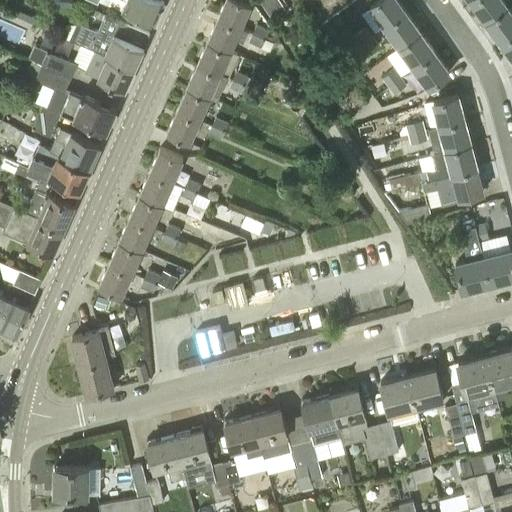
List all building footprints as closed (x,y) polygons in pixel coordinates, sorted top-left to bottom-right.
[(99,0),(154,23),(163,0),(99,0)] [(242,27),(252,3),(245,0),(225,0),(218,17),(242,27)] [(260,0),(272,17),(286,8),(281,0),(260,0)] [(384,26),(405,10),(397,0),(375,0),(369,5),(384,26)] [(472,0),(487,20),(509,4),(505,0),(472,0)] [(511,32),(511,8),(509,4),(487,20),(502,40),(511,32)] [(398,46),(420,30),(405,10),(384,26),(398,46)] [(94,49),(134,66),(149,32),(106,14),(99,30),(81,22),(73,40),(81,43),(94,49)] [(248,30),(242,27),(218,17),(208,39),(231,50),(235,40),(243,43),(248,30)] [(253,32),(266,37),(269,29),(256,23),(253,32)] [(359,44),(373,34),(367,26),(353,35),(359,44)] [(420,30),(398,46),(413,66),(435,50),(420,30)] [(262,46),(266,37),(253,32),(249,40),(262,46)] [(344,44),(336,32),(329,37),(337,49),(344,44)] [(511,32),(502,40),(511,54),(511,32)] [(359,44),(365,52),(379,42),(373,34),(359,44)] [(221,73),(221,72),(231,50),(208,39),(198,62),(221,73)] [(134,66),(94,49),(81,43),(73,60),(47,48),(37,44),(32,58),(41,62),(71,76),(77,64),(86,68),(85,70),(96,76),(125,89),(134,66)] [(435,50),(413,66),(428,87),(450,71),(435,50)] [(66,88),(71,76),(41,62),(32,58),(28,67),(34,78),(54,86),(46,105),(61,111),(106,130),(115,107),(82,93),(81,94),(66,88)] [(228,75),(221,72),(221,73),(198,62),(188,85),(211,96),(218,99),(228,75)] [(401,75),(395,67),(383,76),(389,84),(401,75)] [(232,78),(245,83),(248,76),(249,75),(236,69),(232,78)] [(407,83),(401,75),(389,84),(394,92),(407,83)] [(241,91),(245,83),(232,78),(228,86),(241,91)] [(264,92),(245,83),(241,91),(240,95),(259,103),(264,92)] [(201,118),(211,96),(188,85),(177,108),(201,118)] [(429,128),(464,118),(457,93),(431,99),(438,124),(428,127),(429,128)] [(61,111),(46,105),(42,103),(32,126),(50,134),(55,124),(61,111)] [(191,142),(201,118),(177,108),(167,132),(191,142)] [(212,123),(225,129),(229,120),(216,115),(212,123)] [(407,123),(409,132),(426,128),(423,118),(407,123)] [(431,153),(471,143),(464,118),(429,128),(435,151),(430,153),(431,153)] [(221,137),(225,129),(212,123),(208,132),(221,137)] [(68,160),(89,169),(99,146),(100,144),(60,126),(55,136),(50,149),(68,160)] [(409,132),(412,142),(428,138),(426,128),(409,132)] [(68,160),(50,149),(39,142),(28,164),(60,182),(80,190),(89,169),(68,160)] [(383,142),(371,145),(375,157),(387,154),(383,142)] [(421,182),(477,167),(471,143),(431,153),(434,167),(403,175),(403,177),(381,183),(385,190),(392,188),(421,181),(421,182)] [(150,170),(174,181),(178,171),(184,157),(161,147),(150,170)] [(60,182),(28,164),(19,161),(15,170),(40,180),(38,185),(27,210),(65,226),(80,190),(60,182)] [(477,167),(421,182),(424,191),(428,190),(432,204),(457,197),(457,198),(483,191),(477,167)] [(164,203),(174,181),(150,170),(140,193),(164,203)] [(185,185),(198,190),(201,182),(189,177),(185,185)] [(194,199),(198,190),(185,185),(181,194),(194,199)] [(154,226),(164,203),(140,193),(130,216),(154,226)] [(65,226),(27,210),(0,198),(0,221),(5,224),(3,229),(54,251),(65,226)] [(400,209),(409,222),(432,216),(428,202),(400,209)] [(472,217),(480,241),(490,238),(483,213),(472,216),(472,217)] [(143,249),(154,226),(130,216),(120,239),(143,249)] [(266,217),(264,221),(261,229),(270,233),(275,222),(266,217)] [(484,256),(480,241),(472,217),(463,219),(469,241),(463,243),(468,260),(456,263),(462,289),(490,281),(484,256)] [(252,230),(258,233),(262,223),(252,219),(250,225),(252,230)] [(165,231),(177,237),(181,228),(169,222),(165,231)] [(160,240),(173,245),(177,237),(165,231),(160,240)] [(177,238),(173,245),(181,250),(185,242),(177,238)] [(134,272),(143,249),(120,239),(110,261),(134,272)] [(484,256),(490,281),(511,275),(511,250),(511,249),(484,256)] [(123,296),(134,272),(110,261),(99,285),(123,296)] [(35,293),(42,277),(19,268),(13,283),(35,293)] [(157,282),(161,274),(148,268),(145,276),(157,282)] [(176,280),(161,274),(157,282),(172,288),(176,280)] [(154,290),(157,282),(145,276),(141,285),(154,290)] [(2,294),(0,299),(0,325),(17,333),(30,305),(2,292),(1,293),(2,294)] [(108,298),(98,295),(95,304),(105,308),(108,298)] [(80,365),(106,358),(106,356),(115,353),(109,327),(101,329),(101,328),(72,336),(80,365)] [(511,345),(487,352),(495,385),(511,380),(511,345)] [(479,390),(495,385),(487,352),(458,360),(463,380),(452,383),(457,402),(465,433),(477,430),(472,411),(484,408),(479,390)] [(106,358),(80,365),(87,394),(113,387),(106,358)] [(139,380),(150,378),(145,361),(135,364),(139,380)] [(408,373),(416,405),(444,398),(436,366),(408,373)] [(381,380),(389,412),(416,405),(408,373),(381,380)] [(386,453),(378,422),(368,424),(365,415),(358,386),(356,386),(331,393),(344,443),(365,437),(371,457),(386,453)] [(345,450),(344,443),(331,393),(302,400),(310,430),(310,429),(312,438),(301,441),(307,462),(311,478),(323,475),(318,457),(345,450)] [(453,436),(465,433),(457,402),(445,405),(453,436)] [(291,449),(296,465),(307,462),(301,441),(290,443),(280,406),(279,407),(252,414),(262,452),(264,456),(291,449)] [(232,449),(245,447),(247,455),(262,452),(252,414),(227,420),(226,417),(224,418),(232,449)] [(390,419),(378,422),(386,453),(399,450),(391,422),(390,419)] [(175,434),(186,476),(213,469),(214,469),(213,464),(210,455),(202,424),(201,424),(201,427),(175,434)] [(171,480),(186,476),(175,434),(149,441),(149,438),(147,438),(155,470),(168,466),(171,480)] [(462,434),(452,437),(456,454),(467,452),(462,434)] [(469,457),(453,461),(457,476),(473,472),(469,457)] [(228,483),(240,480),(239,474),(235,458),(223,461),(228,483)] [(220,485),(228,483),(223,461),(213,464),(214,469),(213,469),(218,486),(220,485)] [(150,492),(147,481),(141,462),(130,465),(138,495),(150,492)] [(88,493),(89,466),(55,465),(54,493),(88,493)] [(475,474),(474,474),(481,503),(494,500),(493,494),(487,471),(475,474)] [(472,511),(471,506),(481,503),(474,474),(462,478),(469,506),(443,511),(472,511)] [(147,481),(150,492),(153,502),(164,500),(158,477),(147,481)] [(230,492),(228,483),(220,485),(222,494),(230,492)] [(511,511),(511,488),(504,491),(507,506),(497,510),(497,511),(511,511)] [(127,511),(154,507),(153,502),(150,492),(138,495),(99,502),(100,511),(127,511)] [(442,511),(439,511),(416,511),(413,498),(399,502),(400,506),(401,511),(442,511)]
